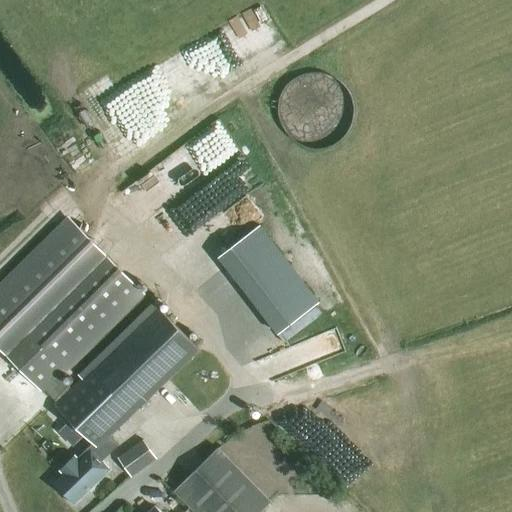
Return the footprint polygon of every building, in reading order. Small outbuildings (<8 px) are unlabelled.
[(143,295),(96,247),(72,223),(0,294),(0,350),(43,393),(44,391),(56,403),(54,405),(93,444),(76,460),(74,458),(60,471),(64,476),(55,485),(75,505),(102,478),(96,472),(120,448),(110,438),(198,350),(155,307),(71,390),(59,378),(143,295)] [(320,303),(260,226),(218,258),(277,336),(320,303)] [(271,374),(302,364),(297,346),(266,356),(271,374)] [(131,478),(157,459),(143,440),(118,459),(131,478)] [(192,511),(259,511),(268,504),(217,450),(173,492),(192,511)]
